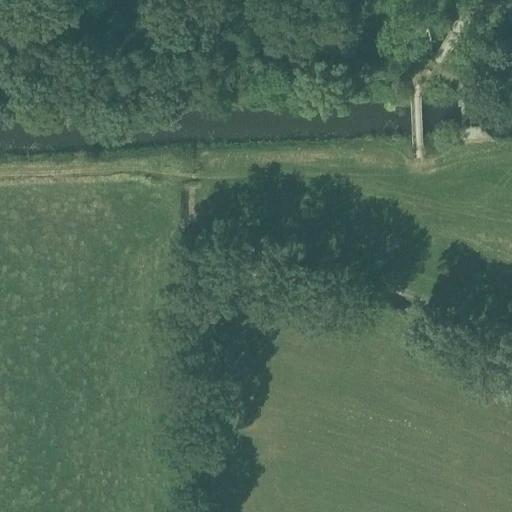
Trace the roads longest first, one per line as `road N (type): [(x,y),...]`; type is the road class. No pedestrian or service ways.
road 1 (track): [(421,162),(406,171),(0,176)]
road 2 (track): [(511,155),(421,162),(415,92),(462,20),(511,9)]
